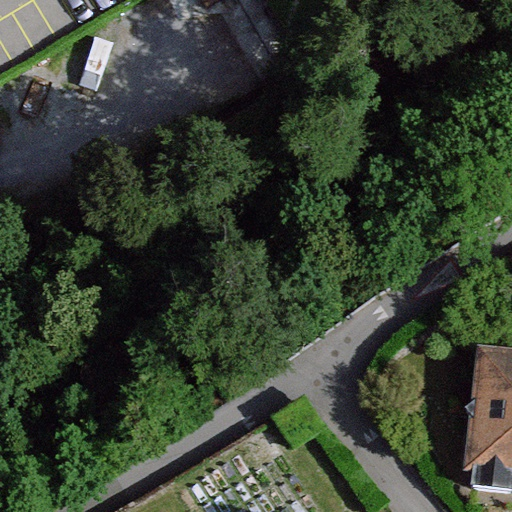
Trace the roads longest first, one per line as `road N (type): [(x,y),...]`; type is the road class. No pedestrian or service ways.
road 1 (residential): [(103,511),(320,369)]
road 2 (residential): [(320,369),(354,335),(511,229)]
road 3 (residential): [(320,369),(429,511)]
